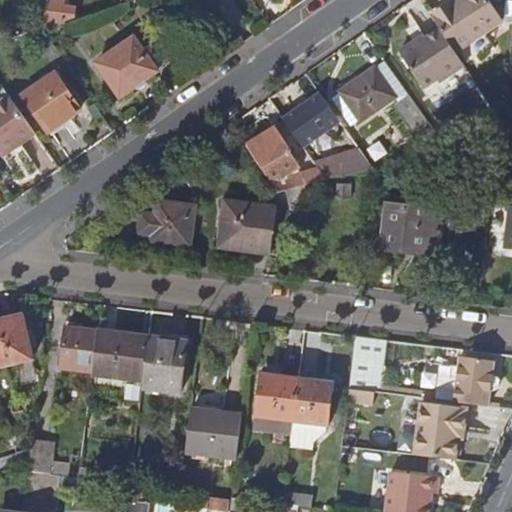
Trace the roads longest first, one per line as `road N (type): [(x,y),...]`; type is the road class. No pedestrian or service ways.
road 1 (residential): [(0,271),(511,331)]
road 2 (residential): [(357,0),(0,241)]
